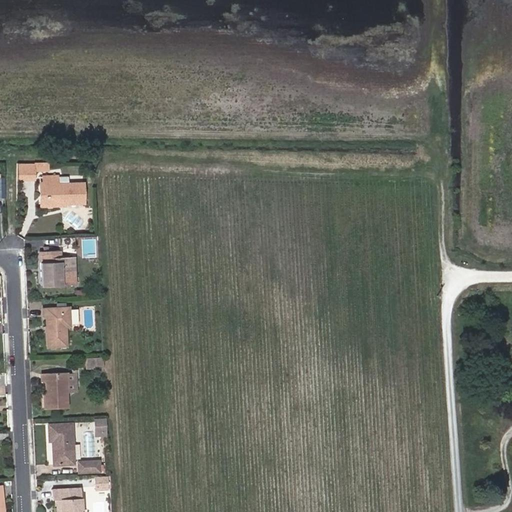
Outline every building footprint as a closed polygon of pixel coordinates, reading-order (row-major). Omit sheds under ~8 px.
[(42,161),(17,161),(17,180),(33,179),(33,170),(48,170),(48,162),(42,161)] [(45,176),(45,185),(48,185),(48,203),(67,203),(85,203),(85,184),(60,184),(60,176),(45,176)] [(48,185),(45,185),(42,185),(43,207),(67,207),(67,203),(48,203),(48,185)] [(74,237),(62,238),(62,247),(75,246),(74,237)] [(45,271),(42,272),(43,286),(76,284),(76,274),(75,257),(61,257),(61,250),(41,251),(42,268),(44,268),(45,271)] [(48,316),(48,326),(48,331),(49,347),(68,345),(67,326),(72,326),(71,307),(44,308),(44,316),(48,316)] [(103,356),(92,356),(92,366),(104,366),(103,356)] [(49,395),(46,395),(47,408),(69,407),(69,392),(70,392),(69,372),(45,373),(46,381),(48,381),(48,389),(49,395)] [(54,440),(55,464),(75,463),(74,423),(50,424),(50,440),(54,440)] [(81,471),(101,470),(100,460),(80,461),(81,471)] [(110,475),(95,475),(96,489),(111,488),(110,475)] [(57,499),(57,511),(62,511),(61,511),(82,511),(81,487),(53,488),(53,499),(57,499)]
